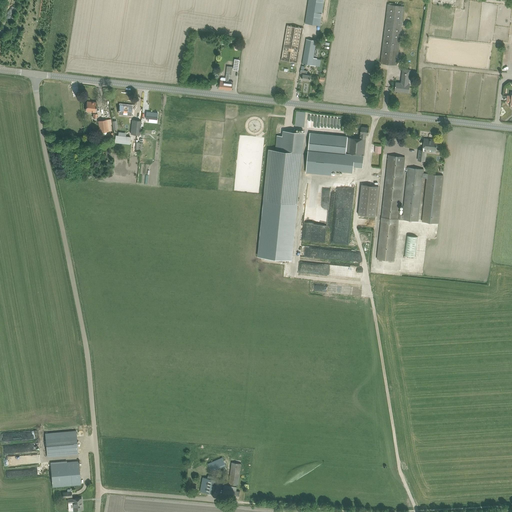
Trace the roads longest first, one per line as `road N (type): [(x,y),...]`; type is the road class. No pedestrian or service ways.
road 1 (tertiary): [(511,128),(34,73)]
road 2 (unclassified): [(99,490),(86,347),(34,73)]
road 3 (unclassified): [(243,502),(99,490)]
